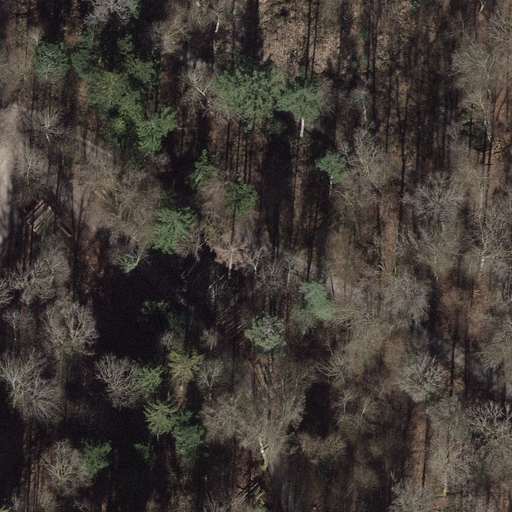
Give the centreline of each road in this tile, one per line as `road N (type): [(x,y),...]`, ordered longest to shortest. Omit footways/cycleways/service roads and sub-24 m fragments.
road 1 (track): [(511,389),(334,273),(9,106)]
road 2 (track): [(0,100),(35,166),(146,255),(248,388),(299,511)]
